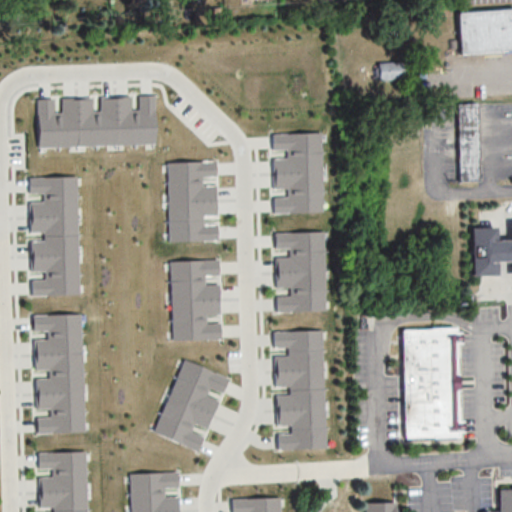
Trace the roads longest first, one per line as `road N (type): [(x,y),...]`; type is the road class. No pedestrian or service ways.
road 1 (residential): [(217,511),(217,489),(259,407),(247,147),(164,73),(28,78),(0,112)]
road 2 (residential): [(226,470),(511,454)]
